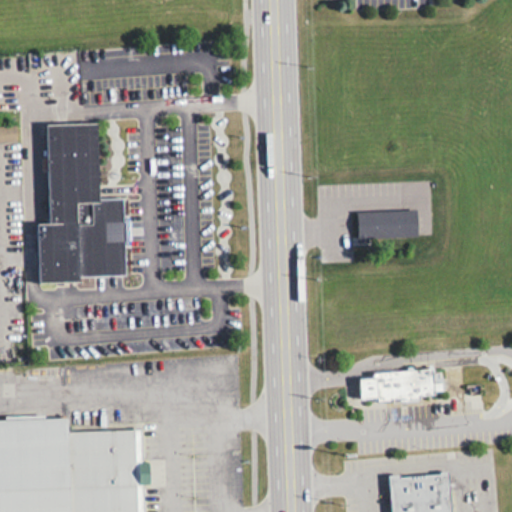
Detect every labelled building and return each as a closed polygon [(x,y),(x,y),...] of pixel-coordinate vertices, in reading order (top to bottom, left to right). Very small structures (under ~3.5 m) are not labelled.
[(0,125),(0,141),(16,141),(15,125),(0,125)] [(61,131),(64,227),(48,228),(50,288),(95,286),(94,278),(137,277),(134,205),(111,206),(108,129),(61,131)] [(367,211),(412,210),(412,236),(368,238),(367,211)] [(382,372),(452,367),(454,397),(371,402),(370,381),(382,380),(382,372)] [(0,511),(0,420),(75,418),(77,432),(145,432),(147,511),(0,511)] [(400,511),(398,478),(457,473),(460,511),(400,511)]
